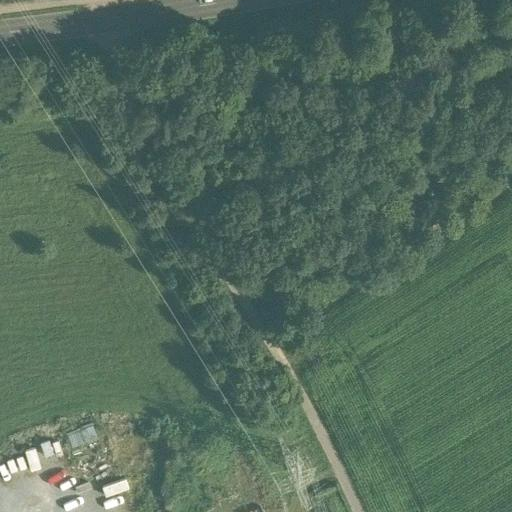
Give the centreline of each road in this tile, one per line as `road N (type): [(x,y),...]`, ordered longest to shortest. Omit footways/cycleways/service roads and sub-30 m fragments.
road 1 (track): [(110,18),(135,132),(278,356),(355,511)]
road 2 (secondary): [(0,33),(231,0)]
